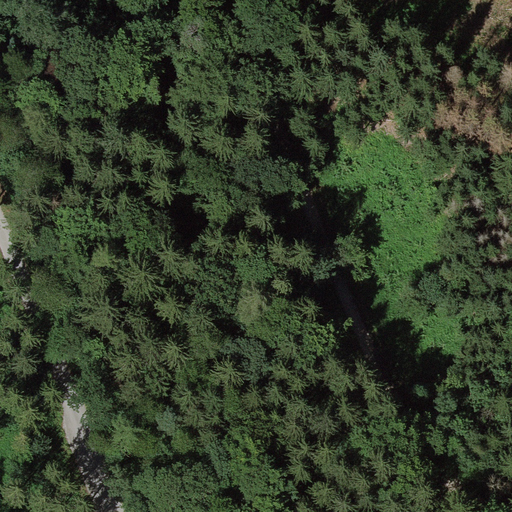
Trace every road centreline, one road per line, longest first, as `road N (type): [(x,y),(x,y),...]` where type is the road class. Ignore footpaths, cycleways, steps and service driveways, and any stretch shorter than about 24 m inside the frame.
road 1 (track): [(246,0),(304,217),(372,382),(455,511)]
road 2 (track): [(0,231),(115,511)]
